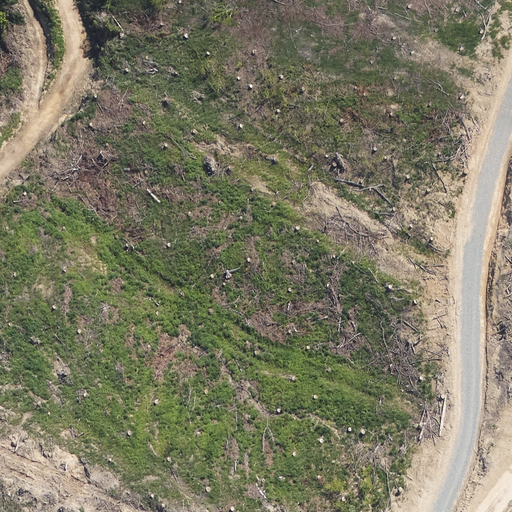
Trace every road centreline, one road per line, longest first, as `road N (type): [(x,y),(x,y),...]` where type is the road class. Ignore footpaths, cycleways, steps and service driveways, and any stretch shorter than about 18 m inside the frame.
road 1 (track): [(435,511),(465,443),(476,239),(511,104)]
road 2 (track): [(65,0),(76,55),(56,106),(0,167)]
